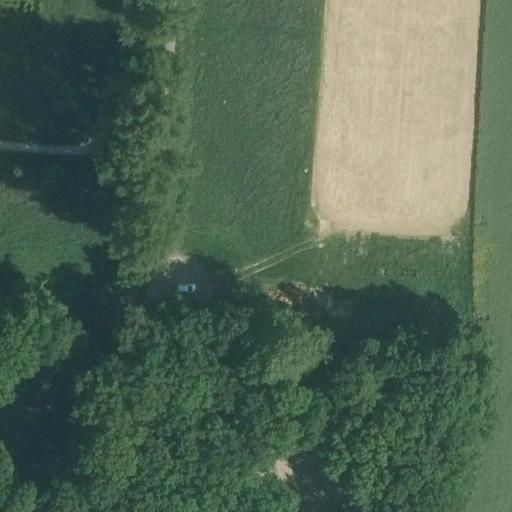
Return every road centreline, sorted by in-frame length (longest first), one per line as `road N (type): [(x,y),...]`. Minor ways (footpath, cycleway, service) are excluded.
road 1 (unknown): [(0,143),(76,151),(103,139),(118,120),(128,0)]
road 2 (track): [(0,290),(152,295)]
road 3 (track): [(151,308),(0,304)]
